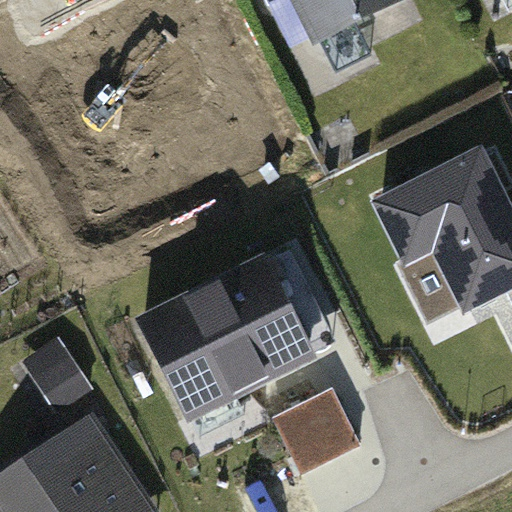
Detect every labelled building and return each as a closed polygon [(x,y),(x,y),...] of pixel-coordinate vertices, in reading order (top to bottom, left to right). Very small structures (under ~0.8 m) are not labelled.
[(267,0),(272,8),(288,0),(301,0),(321,39),(399,0),(267,0)] [(144,299),(198,407),(336,338),(282,230),(144,299)] [(74,358),(48,376),(68,406),(94,388),(74,358)] [(344,379),(283,409),(312,467),(373,438),(344,379)] [(154,511),(95,422),(0,484),(0,499),(8,511),(154,511)]
